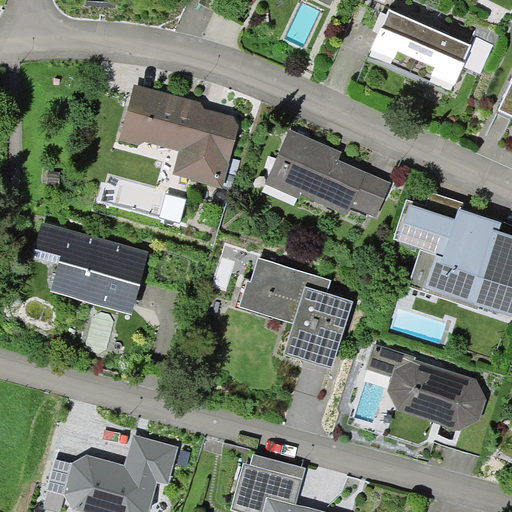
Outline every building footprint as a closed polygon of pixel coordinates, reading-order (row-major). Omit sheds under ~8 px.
[(472,45),(389,8),(386,14),(379,33),(371,49),(372,49),(369,55),(451,91),(454,84),(463,66),(472,45)] [(379,33),(386,14),(380,12),(373,30),(379,33)] [(472,45),(463,66),(481,74),(494,44),(476,36),(472,45)] [(511,116),(511,79),(498,109),(511,116)] [(172,174),(222,187),(241,119),(204,108),(202,102),(135,84),(119,140),(139,145),(144,141),(179,150),(172,174)] [(347,215),(351,206),(366,172),(338,160),(342,152),(290,129),(266,184),(300,199),(301,195),(347,215)] [(391,183),(366,172),(351,206),(376,217),(391,183)] [(464,203),(430,192),(425,205),(406,199),(393,239),(421,248),(408,287),(478,309),(480,305),(511,315),(511,225),(503,222),(462,209),(464,203)] [(186,199),(166,193),(159,218),(180,223),(186,199)] [(149,252),(42,223),(35,249),(37,249),(61,256),(59,263),(51,291),(133,313),(149,252)] [(61,256),(37,249),(35,257),(59,263),(61,256)] [(353,301),(327,292),(331,280),(258,257),(250,281),(247,280),(239,307),(293,324),(284,354),(331,369),(353,301)] [(414,360),(415,356),(374,343),(366,368),(392,377),(394,370),(414,360)] [(476,379),(414,360),(394,370),(392,377),(387,390),(397,410),(459,430),(480,422),(487,400),(476,379)] [(178,449),(179,446),(133,434),(125,465),(86,455),(71,463),(64,494),(72,510),(80,511),(148,511),(157,482),(168,484),(174,463),(178,449)] [(190,452),(178,449),(174,463),(186,467),(190,452)] [(295,504),(305,468),(253,454),(251,464),(244,462),(231,509),(240,511),(262,511),(266,497),(295,504)] [(64,494),(71,463),(54,459),(47,490),(49,491),(64,494)] [(57,511),(60,511),(64,494),(49,491),(44,509),(57,511)] [(323,511),(295,504),(266,497),(262,511),(323,511)]
